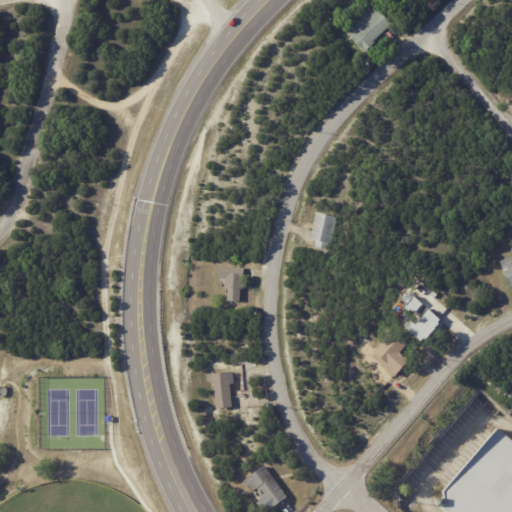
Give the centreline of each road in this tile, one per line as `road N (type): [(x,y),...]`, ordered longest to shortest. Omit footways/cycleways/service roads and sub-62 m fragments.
road 1 (residential): [(459,0),(311,147),(271,267),(269,333),(284,409),(304,448),(342,488)]
road 2 (secondary): [(191,511),(148,409),(138,272),(148,210),(194,89),(267,0)]
road 3 (residential): [(511,321),(443,373),(342,488)]
road 4 (residential): [(69,0),(25,164),(0,224)]
road 5 (residential): [(426,31),(511,132)]
